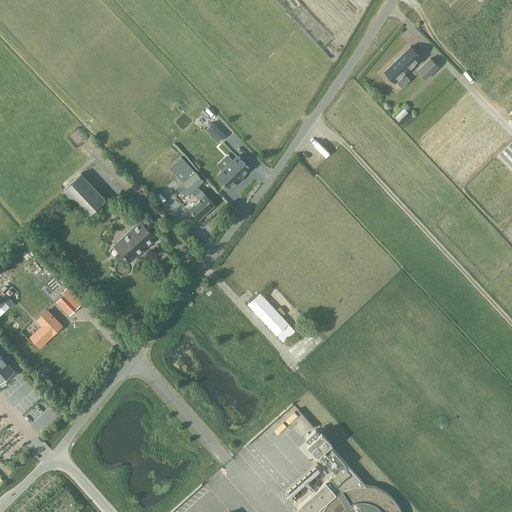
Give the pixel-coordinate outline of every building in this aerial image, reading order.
[(421,58),(410,46),(384,71),(395,82),(421,58)] [(438,67),(430,58),(418,70),(426,79),(438,67)] [(404,109),(395,117),(402,124),(411,116),(404,109)] [(208,126),(221,140),(225,135),(213,122),(208,126)] [(511,142),(497,156),(511,170),(511,142)] [(230,187),(249,168),(237,156),(218,174),(230,187)] [(198,187),(205,180),(187,162),(176,173),(200,199),(190,208),(199,218),(215,204),(198,187)] [(81,173),(63,189),(88,215),(105,199),(81,173)] [(142,246),(144,248),(157,236),(142,220),(116,244),(129,258),(142,246)] [(276,334),(288,323),(261,293),(249,304),(276,334)] [(64,295),(59,300),(72,313),(77,308),(64,295)] [(5,296),(1,301),(10,309),(14,305),(5,296)] [(0,301),(0,300),(0,316),(8,308),(0,301)] [(61,326),(47,310),(38,319),(43,325),(31,337),(40,346),(61,326)] [(0,355),(0,380),(1,380),(1,374),(10,367),(0,355)] [(358,485),(366,485),(329,444),(331,442),(321,431),(319,433),(315,429),(305,438),(309,442),(308,444),(317,454),(319,453),(336,472),(297,506),(302,511),(322,511),(325,507),(329,500),(335,494),(342,489),(350,487),(358,485)]
